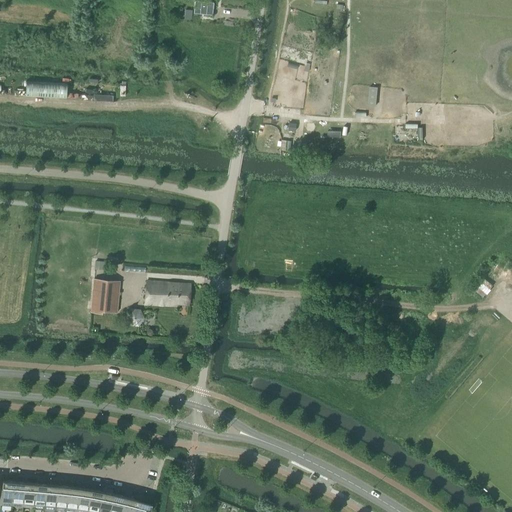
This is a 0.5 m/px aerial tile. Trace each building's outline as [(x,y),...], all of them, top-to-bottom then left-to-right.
[(213,3),(194,1),(193,13),(212,15),(213,3)] [(65,83),(26,81),(25,97),(65,98),(65,83)] [(369,105),(377,105),(378,86),(370,86),(369,105)] [(91,312),(101,313),(102,311),(116,312),(119,282),(94,279),(91,312)] [(144,305),(177,307),(177,305),(189,306),(190,285),(146,281),(144,305)] [(130,307),(129,324),(142,325),(143,308),(130,307)] [(11,506),(14,481),(2,480),(0,505),(11,506)] [(22,507),(24,482),(14,481),(11,506),(22,507)] [(33,508),(35,483),(24,482),(22,507),(33,508)] [(44,509),(46,484),(35,483),(33,508),(44,509)] [(54,510),(57,485),(46,484),(44,509),(54,510)] [(65,511),(68,486),(57,485),(54,510),(65,511)] [(76,511),(80,488),(68,486),(65,511),(76,511)] [(76,511),(86,511),(91,489),(80,488),(76,511)] [(97,511),(102,491),(91,489),(86,511),(97,511)] [(109,511),(113,494),(102,491),(97,511),(109,511)] [(120,511),(124,496),(113,494),(109,511),(120,511)] [(131,511),(135,499),(124,496),(120,511),(131,511)] [(151,503),(135,499),(131,511),(143,511),(144,508),(149,510),(151,503)]
